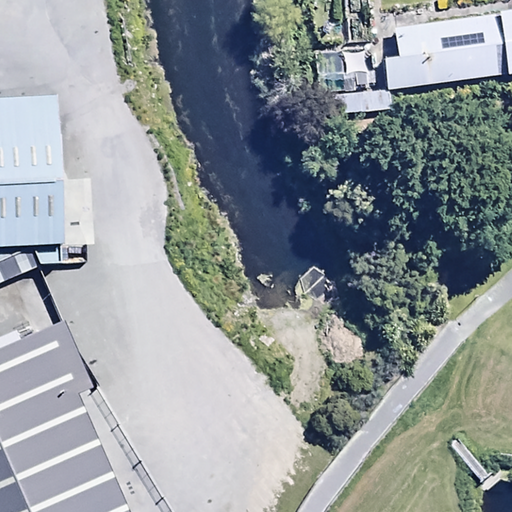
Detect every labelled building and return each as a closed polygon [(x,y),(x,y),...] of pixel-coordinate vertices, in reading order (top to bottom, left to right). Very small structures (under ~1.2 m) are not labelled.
[(511,7),(493,10),(494,15),(501,75),(511,73),(511,7)] [(385,88),(501,75),(494,15),(389,29),(392,55),(381,56),(385,88)] [(388,112),(386,91),(327,95),(329,116),(388,112)] [(0,106),(0,253),(64,248),(52,102),(0,106)] [(106,423),(61,317),(0,342),(0,511),(124,511),(90,430),(106,423)]
